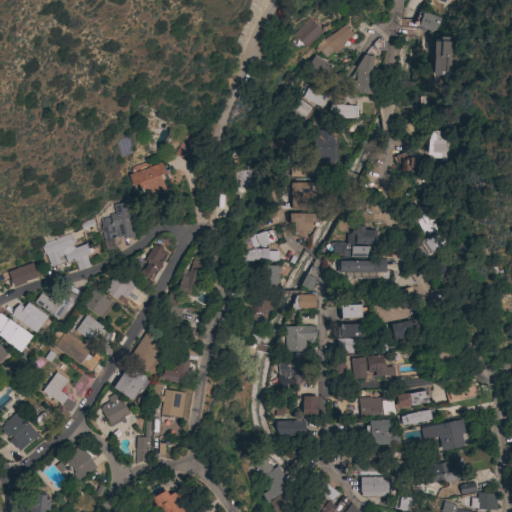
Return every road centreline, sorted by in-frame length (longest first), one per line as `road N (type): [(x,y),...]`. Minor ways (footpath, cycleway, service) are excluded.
road 1 (residential): [(507,511),(499,399),(490,377),(390,227),(388,72),(399,0)]
road 2 (residential): [(2,480),(72,428),(179,235)]
road 3 (residential): [(301,244),(287,243),(279,220),(282,166),(373,37),(392,29)]
road 4 (residential): [(190,465),(195,399),(221,303),(208,238),(201,230),(179,235)]
road 5 (residential): [(363,511),(323,454),(321,266)]
road 6 (residential): [(0,300),(97,271),(156,230),(179,235)]
road 7 (residential): [(321,387),(490,377)]
